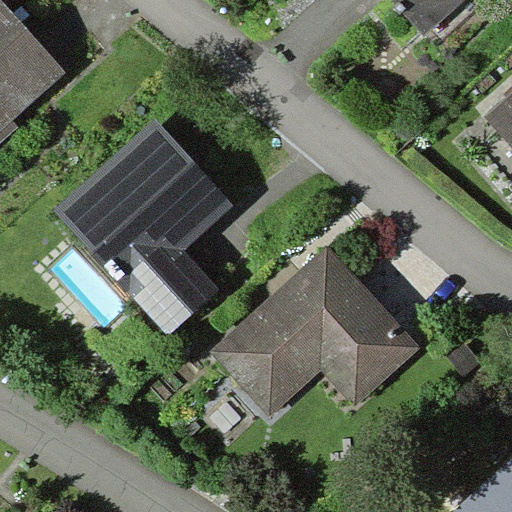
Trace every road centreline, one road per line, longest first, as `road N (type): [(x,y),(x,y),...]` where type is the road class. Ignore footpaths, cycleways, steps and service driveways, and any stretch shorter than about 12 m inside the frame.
road 1 (residential): [(511,288),(158,0)]
road 2 (residential): [(166,511),(0,408)]
